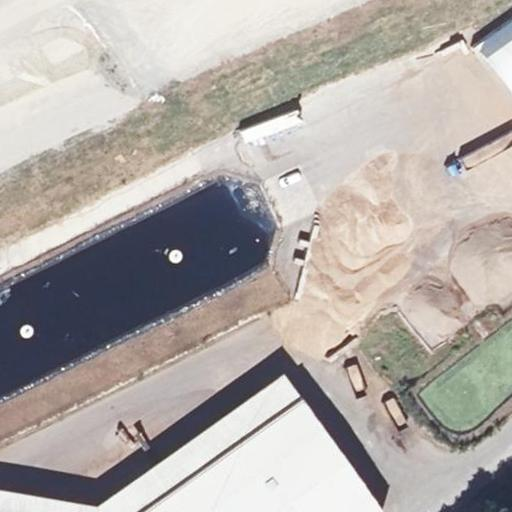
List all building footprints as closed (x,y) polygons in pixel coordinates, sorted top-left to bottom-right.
[(298,168),(268,177),(276,203),(306,194),(298,168)] [(366,266),(390,252),(380,235),(404,221),(379,178),(306,221),(333,266),(357,251),(366,266)] [(18,278),(19,305),(50,303),(48,277),(18,278)] [(348,386),(358,378),(337,354),(327,362),(348,386)] [(378,511),(293,392),(123,511),(378,511)]
